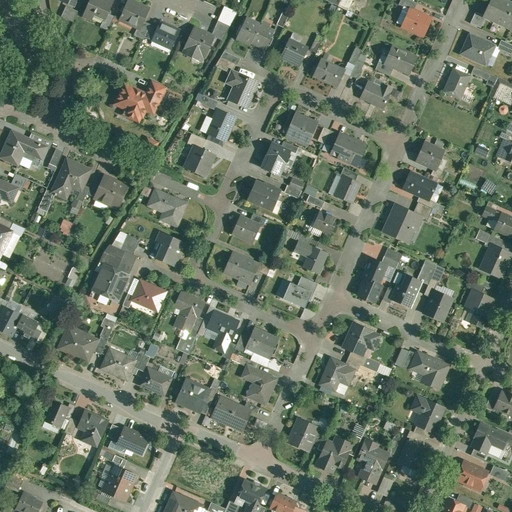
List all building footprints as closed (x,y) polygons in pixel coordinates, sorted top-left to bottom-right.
[(114,1),(113,0),(90,0),(83,16),(93,20),(95,14),(105,18),(106,18),(108,14),(114,1)] [(150,9),(129,0),(128,0),(119,20),(120,20),(121,18),(139,25),(137,28),(140,30),(144,21),(150,9)] [(352,0),(324,0),(347,11),(352,0)] [(417,3),(410,0),(401,0),(399,5),(409,10),(409,9),(414,11),(417,3)] [(511,3),(504,0),(490,0),(483,15),(486,17),(494,20),(495,18),(502,22),(501,23),(511,28),(511,26),(511,25),(511,3)] [(78,11),(66,6),(61,17),(73,22),(78,11)] [(238,12),(225,6),(218,21),(230,26),(238,12)] [(414,11),(409,9),(409,10),(402,26),(424,36),(432,19),(414,11)] [(483,15),(476,11),(470,23),(481,28),(486,17),(483,15)] [(283,12),(277,24),(283,27),(289,15),(283,12)] [(108,14),(106,18),(105,18),(100,27),(108,31),(114,16),(108,14)] [(246,20),(238,38),(251,44),(252,42),(260,26),(246,20)] [(140,30),(137,28),(134,35),(143,40),(144,37),(150,24),(144,21),(140,30)] [(230,26),(218,21),(212,35),(215,37),(222,40),(230,26)] [(179,30),(161,22),(159,28),(154,38),(154,39),(172,46),(171,48),(171,49),(179,30)] [(150,24),(144,37),(153,41),(154,39),(154,38),(159,28),(150,24)] [(275,31),(261,24),(260,26),(252,42),(266,49),(275,31)] [(212,35),(194,28),(185,48),(186,49),(184,54),(195,59),(197,54),(205,58),(215,37),(212,35)] [(495,45),(470,34),(461,54),(486,66),(491,55),(488,54),(493,45),(495,46),(495,45)] [(309,48),(289,39),(281,56),(301,65),(309,48)] [(316,39),(311,50),(317,53),(322,42),(316,39)] [(511,55),(511,44),(502,39),(497,49),(511,56),(511,55)] [(416,57),(391,46),(384,63),(393,68),(409,74),(416,57)] [(362,51),(356,48),(350,62),(356,65),(358,61),(362,51)] [(241,59),(225,51),(221,57),(233,63),(238,65),(241,59)] [(233,63),(221,57),(216,66),(229,72),(233,63)] [(345,70),(321,59),(314,75),(338,86),(345,70)] [(356,65),(351,75),(357,78),(364,64),(358,61),(356,65)] [(384,63),(378,61),(375,69),(389,76),(393,68),(384,63)] [(492,75),(475,67),(471,74),(489,82),(492,75)] [(470,76),(454,69),(444,92),(460,99),(470,76)] [(258,82),(232,71),(227,82),(228,82),(229,81),(236,84),(229,99),(247,107),(258,82)] [(380,89),(368,83),(369,82),(368,81),(361,97),(384,108),(393,88),(383,83),(380,89)] [(165,88),(152,82),(147,94),(160,100),(165,88)] [(147,94),(125,84),(115,104),(133,113),(132,116),(133,119),(137,121),(140,120),(141,116),(143,117),(148,106),(155,109),(160,100),(147,94)] [(218,102),(204,95),(200,103),(214,110),(218,102)] [(236,118),(218,110),(207,134),(225,142),(230,130),(229,130),(235,118),(236,118)] [(307,120),(295,114),(286,135),(295,139),(297,137),(309,142),(317,123),(308,119),(307,120)] [(330,130),(323,127),(317,141),(324,144),(330,130)] [(340,134),(330,130),(324,144),(334,148),(340,134)] [(32,140),(12,131),(1,158),(18,165),(25,152),(42,159),(48,147),(32,140)] [(354,139),(340,133),(340,134),(334,148),(331,154),(357,166),(366,145),(358,141),(357,142),(353,140),(354,139)] [(53,142),(35,134),(32,140),(48,147),(50,148),(53,142)] [(207,140),(192,134),(188,143),(195,146),(196,146),(203,149),(207,140)] [(141,150),(153,153),(156,141),(144,138),(141,150)] [(299,148),(284,141),(282,147),(281,147),(290,151),(291,151),(296,154),(299,148)] [(282,147),(273,143),(267,157),(284,165),(291,151),(290,151),(281,147),(282,147)] [(445,152),(425,143),(416,161),(434,169),(437,170),(437,169),(445,152)] [(203,149),(196,146),(195,146),(190,159),(188,158),(184,167),(205,177),(206,176),(205,176),(211,163),(212,163),(216,155),(203,149)] [(64,152),(56,149),(50,164),(57,167),(64,152)] [(91,169),(67,159),(52,192),(55,194),(55,195),(56,196),(57,194),(62,196),(67,185),(81,191),(84,185),(91,169)] [(358,174),(344,168),(341,175),(345,177),(345,176),(355,181),(358,174)] [(447,174),(437,169),(437,170),(434,169),(431,175),(444,181),(447,174)] [(436,184),(411,173),(403,189),(420,196),(429,200),(436,184)] [(27,179),(16,174),(11,185),(18,188),(17,189),(22,191),(27,179)] [(127,186),(105,176),(102,183),(96,196),(97,196),(110,202),(109,204),(117,208),(127,186)] [(355,181),(345,176),(345,177),(336,196),(351,203),(360,183),(355,181)] [(102,183),(93,179),(90,187),(87,194),(96,198),(97,196),(96,196),(102,183)] [(0,180),(0,199),(3,193),(13,198),(17,189),(18,188),(11,185),(0,180)] [(271,188),(256,182),(248,199),(267,208),(271,200),(276,203),(281,191),(271,187),(271,188)] [(81,191),(77,199),(83,202),(87,194),(90,187),(84,185),(81,191)] [(302,191),(288,185),(285,193),(299,199),(302,191)] [(47,190),(39,208),(47,212),(55,195),(55,194),(52,192),(47,190)] [(161,193),(156,191),(149,205),(155,208),(161,193)] [(188,204),(162,192),(161,193),(155,208),(167,213),(164,220),(178,226),(188,204)] [(324,201),(309,195),(306,201),(321,208),(324,201)] [(429,200),(420,196),(417,202),(419,202),(432,208),(434,202),(429,200)] [(499,206),(489,201),(487,207),(496,211),(499,206)] [(432,208),(419,202),(414,214),(423,218),(428,220),(433,209),(432,208)] [(414,214),(397,206),(385,232),(404,240),(409,229),(417,233),(423,218),(414,214)] [(496,211),(487,207),(483,215),(492,220),(492,219),(495,220),(498,212),(496,211)] [(337,219),(319,212),(313,226),(331,233),(337,219)] [(511,218),(498,212),(495,220),(498,222),(494,230),(511,237),(511,218)] [(267,218),(254,213),(251,219),(261,224),(260,226),(263,227),(267,218)] [(251,219),(241,215),(233,233),(253,242),(260,226),(261,224),(251,219)] [(13,223),(0,217),(0,224),(11,230),(13,223)] [(73,223),(63,219),(59,228),(69,232),(73,223)] [(11,230),(0,224),(0,258),(13,232),(21,236),(25,229),(13,223),(11,230)] [(484,243),(488,234),(477,229),(473,239),(484,243)] [(185,243),(161,233),(157,241),(162,244),(156,258),(175,266),(185,243)] [(312,238),(299,233),(296,240),(299,241),(299,240),(309,245),(312,238)] [(140,240),(127,234),(121,249),(127,252),(133,255),(140,240)] [(504,241),(490,235),(485,245),(490,248),(492,244),(501,249),(504,241)] [(309,245),(299,240),(299,241),(294,252),(298,254),(298,252),(308,256),(303,267),(320,274),(329,253),(309,245)] [(110,244),(104,252),(99,262),(104,264),(118,270),(122,260),(109,254),(112,245),(110,244)] [(511,253),(501,249),(492,244),(490,248),(483,263),(489,265),(486,272),(502,279),(506,268),(505,268),(508,261),(509,262),(511,254),(511,253)] [(121,249),(112,245),(109,254),(122,260),(124,260),(127,252),(121,249)] [(402,254),(388,248),(384,256),(399,262),(402,254)] [(127,252),(124,260),(122,260),(118,270),(129,275),(137,256),(133,255),(127,252)] [(258,264),(233,253),(225,272),(251,283),(256,271),(259,265),(258,264)] [(399,262),(384,256),(381,262),(387,265),(396,269),(399,262)] [(272,263),(261,258),(258,264),(259,265),(256,271),(267,275),(272,263)] [(372,258),(369,264),(368,264),(362,278),(365,279),(379,285),(387,265),(381,262),(372,258)] [(118,270),(104,264),(95,285),(93,290),(103,294),(103,295),(107,296),(113,299),(118,301),(129,276),(129,275),(118,270)] [(436,269),(425,264),(422,269),(428,272),(424,281),(430,283),(432,278),(436,269)] [(71,287),(79,270),(70,266),(63,283),(71,287)] [(422,282),(408,276),(403,287),(399,285),(393,300),(411,308),(422,282)] [(430,283),(425,294),(432,297),(435,291),(440,281),(432,278),(430,283)] [(379,285),(365,279),(364,280),(363,281),(361,284),(362,286),(358,295),(375,302),(382,286),(379,285)] [(485,287),(471,280),(468,288),(474,290),(483,293),(485,287)] [(157,288),(140,281),(135,293),(132,300),(133,300),(157,311),(166,292),(157,288)] [(289,282),(282,298),(307,307),(313,292),(289,282)] [(483,293),(474,290),(466,307),(477,312),(472,323),(483,328),(496,299),(483,293)] [(129,291),(123,305),(129,308),(133,300),(132,300),(135,293),(129,291)] [(435,291),(432,297),(425,314),(444,322),(454,299),(435,291)] [(204,302),(181,292),(175,306),(182,309),(175,325),(190,332),(192,326),(197,315),(199,316),(204,302)] [(113,299),(107,296),(104,302),(110,305),(113,299)] [(10,302),(4,300),(0,307),(0,314),(1,315),(5,306),(7,307),(10,302)] [(1,315),(0,316),(0,332),(11,338),(17,326),(19,324),(18,323),(14,321),(8,318),(12,310),(7,307),(5,306),(1,315)] [(239,322),(214,311),(207,328),(220,334),(214,348),(224,352),(229,342),(230,338),(232,339),(239,322)] [(23,314),(19,312),(14,321),(18,323),(23,314)] [(39,323),(23,314),(18,323),(19,324),(17,326),(25,330),(22,335),(30,339),(36,328),(39,323)] [(199,316),(197,315),(192,326),(199,330),(204,319),(199,316)] [(380,336),(354,324),(344,347),(363,355),(369,342),(376,345),(380,336)] [(42,331),(36,328),(30,339),(36,342),(42,331)] [(78,334),(69,330),(70,328),(69,328),(60,348),(89,361),(97,341),(79,333),(78,334)] [(278,339),(254,329),(250,338),(247,346),(259,351),(258,352),(270,358),(278,339)] [(250,338),(241,334),(236,345),(235,349),(244,353),(244,352),(243,351),(245,345),(247,346),(250,338)] [(108,339),(102,336),(95,352),(101,355),(108,339)] [(229,342),(224,352),(222,356),(230,360),(235,349),(236,345),(229,342)] [(247,346),(245,345),(243,351),(244,352),(244,353),(252,356),(255,351),(258,352),(259,351),(247,346)] [(136,360),(111,349),(103,368),(111,372),(128,379),(134,367),(137,360),(136,360)] [(404,368),(411,351),(403,349),(396,365),(404,368)] [(417,354),(411,351),(404,368),(411,371),(412,369),(411,368),(417,354)] [(139,352),(136,360),(137,360),(134,367),(138,369),(145,355),(139,352)] [(366,360),(351,353),(348,359),(361,365),(364,366),(366,360)] [(433,360),(418,353),(417,354),(411,368),(412,369),(426,375),(423,383),(433,387),(435,383),(442,386),(448,372),(445,370),(447,365),(434,359),(433,360)] [(145,355),(138,369),(144,372),(150,357),(145,355)] [(258,363),(243,357),(240,364),(247,367),(247,366),(255,370),(258,363)] [(274,358),(269,360),(266,367),(279,372),(283,362),(274,358)] [(345,365),(331,358),(320,384),(336,391),(341,378),(350,382),(355,371),(356,369),(345,365)] [(361,365),(348,359),(345,365),(356,369),(355,371),(358,372),(361,365)] [(255,370),(247,366),(247,367),(242,377),(254,381),(248,395),(245,394),(245,395),(265,404),(276,379),(255,370)] [(162,374),(148,368),(141,385),(164,395),(172,379),(171,378),(171,379),(162,375),(162,374)] [(200,388),(188,382),(185,391),(182,390),(177,402),(201,412),(206,401),(210,391),(209,390),(201,387),(200,388)] [(217,390),(210,387),(209,390),(210,391),(206,401),(211,403),(217,390)] [(508,394),(502,392),(499,398),(495,408),(505,412),(511,395),(511,394),(508,393),(508,394)] [(491,394),(485,407),(494,411),(495,408),(499,398),(491,394)] [(445,408),(419,397),(414,407),(423,411),(417,424),(418,425),(433,431),(435,432),(439,422),(444,409),(445,409),(445,408)] [(61,404),(54,401),(45,421),(46,421),(47,419),(53,421),(52,424),(60,428),(69,407),(68,407),(67,407),(61,404)] [(229,407),(217,402),(210,418),(220,423),(221,422),(243,431),(252,411),(244,408),(231,402),(229,407)] [(260,408),(246,402),(244,408),(252,411),(257,414),(260,408)] [(70,404),(69,407),(60,428),(66,430),(71,418),(76,406),(70,404)] [(108,421),(86,412),(79,428),(90,433),(86,441),(97,446),(101,438),(108,421)] [(78,421),(71,418),(66,430),(64,432),(72,436),(78,421)] [(319,428),(298,419),(288,442),(293,445),(294,443),(308,449),(307,451),(309,451),(312,443),(319,428)] [(497,430),(481,423),(474,438),(476,438),(472,447),(475,448),(483,451),(484,449),(488,451),(491,445),(502,450),(506,443),(511,445),(511,436),(497,430)] [(113,424),(108,437),(113,439),(112,441),(118,443),(124,429),(113,424)] [(433,431),(418,425),(415,433),(427,438),(429,439),(433,431)] [(146,437),(125,427),(124,429),(118,443),(143,454),(148,444),(144,442),(146,437)] [(319,428),(312,443),(319,446),(326,431),(319,428)] [(415,433),(411,431),(408,437),(424,444),(427,438),(415,433)] [(353,444),(348,454),(349,454),(354,457),(362,439),(356,436),(353,444)] [(328,441),(316,466),(329,472),(333,474),(336,466),(342,469),(349,454),(348,454),(353,444),(343,440),(340,446),(328,441)] [(394,440),(387,454),(393,457),(400,443),(394,440)] [(378,446),(367,441),(360,459),(367,462),(364,470),(365,470),(362,477),(375,483),(387,457),(375,452),(378,446)] [(428,449),(410,441),(400,463),(418,471),(428,449)] [(483,451),(475,448),(471,456),(484,461),(488,451),(484,449),(483,451)] [(128,460),(116,455),(113,461),(125,466),(128,460)] [(488,472),(464,462),(456,479),(464,482),(465,485),(470,487),(473,486),(475,487),(479,485),(481,480),(484,481),(488,472)] [(137,475),(114,465),(108,478),(132,488),(137,475)] [(510,473),(494,465),(489,474),(506,482),(510,473)] [(23,481),(10,475),(5,485),(18,491),(23,481)] [(384,496),(390,481),(380,477),(374,492),(384,496)] [(132,488),(108,478),(103,491),(126,501),(132,488)] [(253,485),(245,481),(238,497),(250,502),(244,511),(257,511),(260,506),(259,505),(266,489),(259,486),(259,484),(255,482),(253,485)] [(37,498),(23,492),(16,508),(22,511),(21,511),(38,511),(42,503),(36,500),(37,498)] [(182,496),(174,492),(164,511),(200,511),(203,506),(188,499),(187,500),(181,498),(182,496)] [(111,498),(99,493),(96,499),(108,504),(111,498)] [(296,502),(277,494),(271,508),(278,511),(291,511),(294,507),(296,502)] [(474,500),(459,494),(456,502),(465,506),(464,506),(470,509),(474,500)] [(456,502),(448,498),(442,511),(461,511),(464,506),(465,506),(456,502)] [(224,511),(237,511),(240,504),(230,500),(226,507),(226,509),(224,511)] [(224,511),(226,509),(211,503),(208,511),(210,511),(224,511)]
